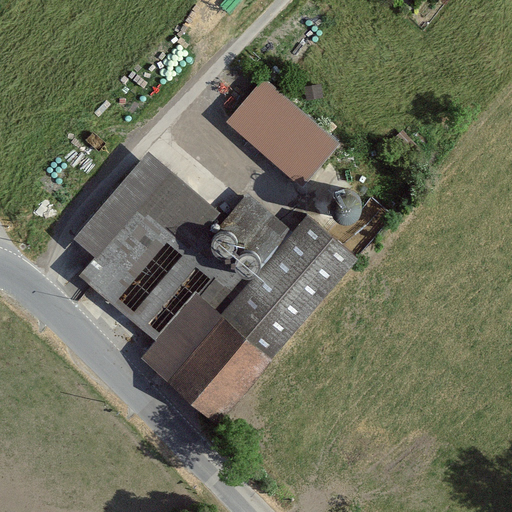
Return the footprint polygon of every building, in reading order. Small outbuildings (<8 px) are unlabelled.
[(305,185),(341,144),(266,78),(229,119),(305,185)] [(152,150),(77,235),(98,255),(81,274),(159,341),(201,293),(224,313),(255,277),(252,278),(248,279),(242,278),(238,274),(235,271),(234,268),(234,265),(234,262),(236,257),(235,255),(232,257),(230,258),(227,258),(224,258),(220,256),(218,255),(217,254),(216,253),(213,248),(213,242),(215,237),(219,232),(214,227),(212,226),(223,214),(152,150)] [(260,271),(295,231),(253,194),(219,232),(223,231),(228,230),(234,232),(238,236),(239,238),(240,240),(240,243),(241,245),(240,248),(238,251),(236,254),(235,255),(236,257),(239,255),(241,253),(244,252),(247,251),(251,251),(254,252),(255,253),(257,255),(259,257),(261,259),(262,262),(262,265),(261,268),(260,271)] [(352,222),(357,220),(360,216),(361,211),(361,206),(359,202),(355,198),(350,197),(345,197),(340,199),(337,203),(335,208),(336,213),(338,218),(342,221),(347,223),(352,222)] [(309,215),(295,231),(260,271),(257,275),(255,277),(224,313),(270,353),(356,255),(309,215)] [(230,257),(235,254),(238,250),(240,246),(239,240),(237,236),(233,233),(228,231),(223,231),(219,234),(215,238),(214,242),(214,248),(216,252),(220,255),(225,257),(230,257)] [(251,277),(256,275),(259,271),(261,266),(261,261),(258,257),(254,253),(249,252),(244,252),(240,254),(236,258),(235,263),(235,268),(238,273),(241,276),(246,278),(251,277)] [(159,341),(146,356),(222,421),(277,359),(270,353),(224,313),(201,293),(159,341)]
